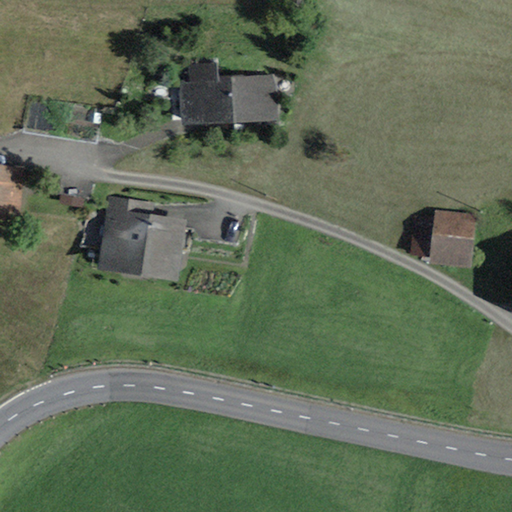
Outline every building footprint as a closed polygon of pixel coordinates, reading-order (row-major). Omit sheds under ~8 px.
[(181,94),(182,119),(275,114),(273,85),(270,85),(270,77),(215,80),(214,63),(191,65),(193,94),(181,94)] [(23,130),(60,135),(66,100),(28,95),(23,130)] [(97,141),(103,106),(66,100),(60,135),(97,141)] [(0,167),(0,212),(14,213),(17,185),(21,185),(22,169),(0,167)] [(115,201),(108,252),(116,253),(115,263),(170,271),(173,249),(189,251),(192,228),(143,221),(146,206),(115,201)] [(416,217),(412,253),(466,260),(471,218),(438,215),(438,219),(416,217)]
